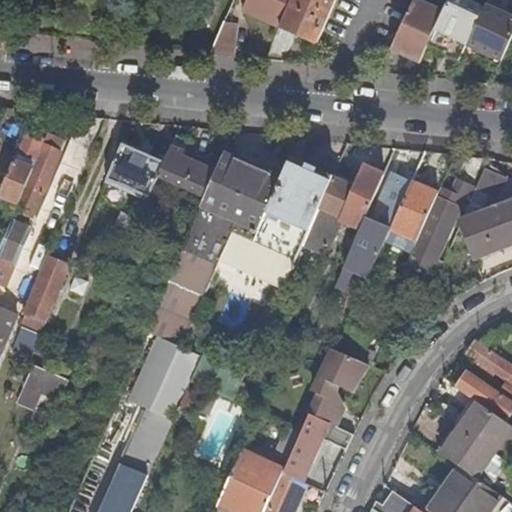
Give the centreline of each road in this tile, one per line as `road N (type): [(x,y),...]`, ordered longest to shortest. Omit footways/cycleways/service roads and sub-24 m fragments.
road 1 (residential): [(511,120),(0,65)]
road 2 (residential): [(338,511),(406,374),(463,317),(511,299)]
